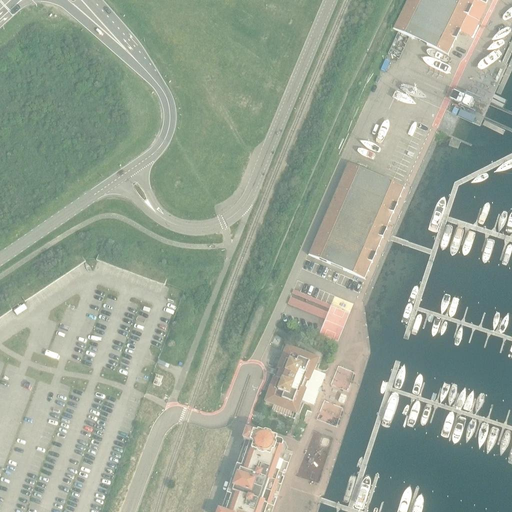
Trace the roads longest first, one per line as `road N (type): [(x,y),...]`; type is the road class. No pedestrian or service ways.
road 1 (tertiary): [(157,214),(197,228),(241,206),(329,0)]
road 2 (tertiary): [(130,168),(162,143),(167,100),(95,19)]
road 3 (tertiary): [(0,259),(118,177)]
